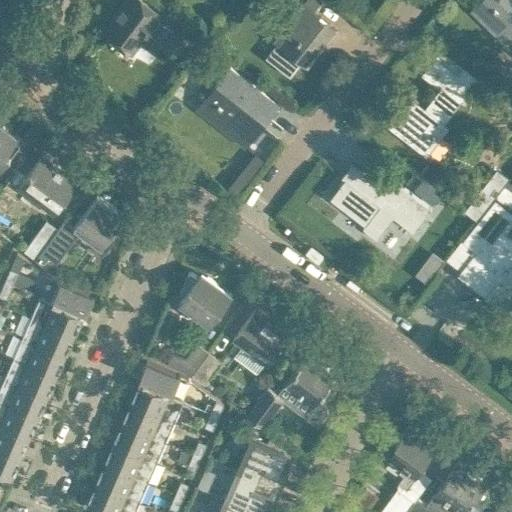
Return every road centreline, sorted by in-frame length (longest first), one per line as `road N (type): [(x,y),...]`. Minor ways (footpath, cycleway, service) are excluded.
road 1 (residential): [(40,511),(183,189)]
road 2 (residential): [(237,230),(417,0)]
road 3 (unclassified): [(396,347),(237,230)]
road 4 (unclassified): [(183,189),(82,115),(44,61)]
road 5 (residential): [(319,511),(396,347)]
road 6 (unclassified): [(511,433),(396,347)]
